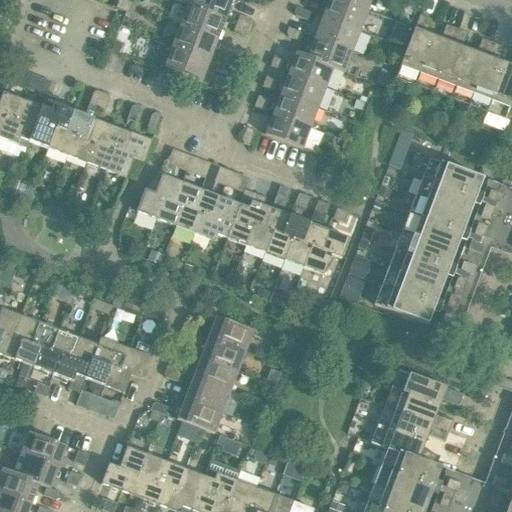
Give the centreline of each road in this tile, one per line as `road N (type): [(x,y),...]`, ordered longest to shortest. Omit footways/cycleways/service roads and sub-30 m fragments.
road 1 (residential): [(72,511),(109,431),(144,399),(180,312),(182,301),(121,270),(115,230),(176,110)]
road 2 (residential): [(176,110),(10,44)]
road 3 (residential): [(279,0),(228,135)]
road 4 (residential): [(465,511),(511,388)]
road 5 (residential): [(469,330),(511,210)]
